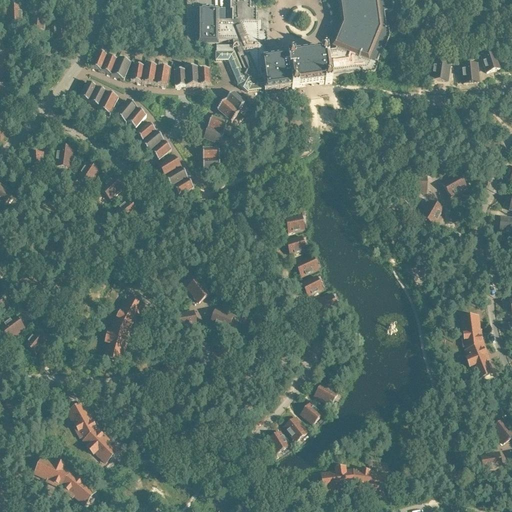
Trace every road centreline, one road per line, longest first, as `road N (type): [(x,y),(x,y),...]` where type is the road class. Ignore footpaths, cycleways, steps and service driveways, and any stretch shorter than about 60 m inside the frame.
road 1 (residential): [(0,377),(98,382),(253,362),(309,368)]
road 2 (residential): [(309,368),(250,453),(253,469),(280,490),(327,511)]
road 3 (residential): [(309,368),(317,341),(280,266),(253,232),(225,220)]
road 4 (residential): [(147,195),(123,166),(44,111)]
road 5 (residential): [(478,252),(511,377)]
road 6 (residential): [(290,0),(278,25),(300,46),(325,32),(327,17),(314,0)]
road 7 (residential): [(511,135),(481,212),(478,252)]
